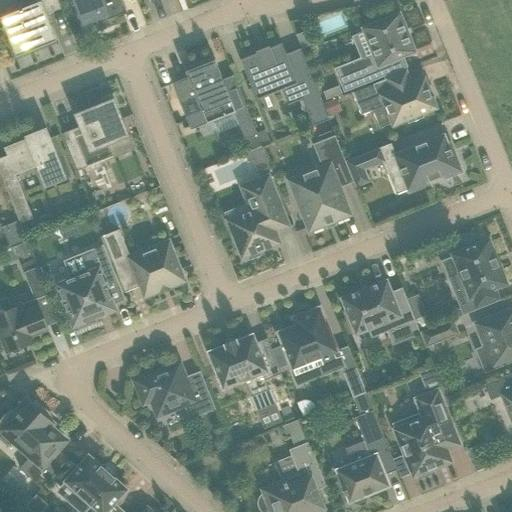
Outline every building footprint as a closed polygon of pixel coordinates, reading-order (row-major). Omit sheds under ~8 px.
[(0,16),(0,17),(15,56),(56,39),(46,14),(62,7),(59,0),(39,0),(40,0),(0,16)] [(72,0),(83,25),(96,20),(98,29),(110,24),(108,19),(127,11),(122,0),(72,0)] [(401,54),(413,50),(399,15),(381,22),(380,19),(367,24),(368,27),(364,29),(374,53),(336,68),(344,90),(406,65),(401,54)] [(255,51),(256,53),(240,59),(253,92),(272,85),(274,92),(281,89),(287,104),(301,98),(312,125),(328,119),(300,48),(286,54),(281,43),(269,47),(269,46),(255,51)] [(187,77),(172,83),(190,129),(195,127),(191,120),(204,115),(207,122),(234,112),(245,139),(257,134),(233,75),(222,79),(214,59),(185,71),(187,77)] [(399,73),(352,92),(361,115),(372,110),(385,105),(392,122),(393,125),(407,119),(408,123),(424,117),(422,113),(436,107),(432,99),(436,98),(430,85),(427,86),(426,83),(424,78),(410,83),(405,71),(399,73)] [(332,88),(323,91),(326,99),(335,95),(332,88)] [(336,97),(323,102),(328,116),(341,111),(336,97)] [(80,126),(62,133),(76,170),(114,156),(108,142),(127,135),(113,100),(76,115),(80,126)] [(46,126),(35,131),(24,135),(25,139),(4,147),(7,155),(0,157),(0,173),(20,223),(33,218),(28,207),(19,184),(15,173),(36,165),(44,187),(67,178),(62,167),(46,126)] [(265,129),(257,132),(262,145),(270,141),(265,129)] [(345,161),(353,181),(356,187),(370,181),(365,169),(383,162),(386,170),(403,178),(409,192),(427,184),(426,182),(443,175),(444,177),(461,171),(449,142),(447,143),(444,134),(395,154),(391,143),(345,161)] [(322,166),(313,169),(288,179),(309,231),(351,215),(340,187),(353,181),(345,161),(335,135),(313,144),(322,166)] [(240,186),(250,210),(227,220),(242,258),(247,256),(249,259),(261,254),(260,251),(280,243),(276,231),(289,226),(269,174),(240,186)] [(119,230),(103,236),(125,292),(140,286),(144,297),(185,281),(169,240),(129,256),(119,230)] [(506,283),(488,240),(452,254),(460,272),(449,277),(464,314),(500,300),(495,288),(506,283)] [(94,317),(114,309),(104,283),(115,279),(102,246),(82,254),(87,268),(70,275),(72,278),(57,284),(73,325),(78,324),(79,327),(95,321),(94,317)] [(35,298),(48,293),(37,267),(24,272),(35,298)] [(386,281),(342,298),(356,334),(369,328),(372,336),(388,330),(393,344),(414,335),(414,336),(420,334),(420,332),(414,318),(406,298),(402,287),(391,292),(386,281)] [(33,341),(31,336),(47,329),(38,306),(21,312),(18,306),(0,313),(0,337),(6,352),(10,350),(14,353),(22,350),(23,345),(33,341)] [(319,307),(303,314),(306,321),(278,333),(293,370),(321,359),(326,372),(342,365),(319,307)] [(511,307),(474,323),(484,348),(491,346),(499,365),(511,359),(511,307)] [(453,319),(420,332),(420,334),(426,347),(459,334),(453,319)] [(256,342),(253,334),(236,341),(235,339),(224,344),(224,345),(208,352),(223,389),(262,373),(265,380),(281,373),(267,338),(256,342)] [(151,401),(154,410),(172,403),(175,409),(185,405),(190,417),(213,408),(202,379),(188,385),(180,363),(134,381),(143,404),(151,401)] [(418,371),(425,388),(439,383),(432,365),(418,371)] [(366,392),(356,367),(343,372),(353,397),(366,392)] [(511,372),(484,384),(490,400),(503,395),(511,418),(511,372)] [(423,417),(414,421),(394,429),(413,477),(416,475),(417,479),(435,473),(433,468),(451,461),(447,450),(460,445),(438,389),(415,398),(423,417)] [(365,496),(384,488),(380,476),(397,469),(366,392),(353,397),(360,415),(354,417),(370,456),(336,470),(344,490),(342,490),(344,495),(346,495),(349,502),(353,500),(355,504),(366,499),(365,496)] [(0,428),(0,430),(28,455),(29,456),(19,468),(41,488),(67,458),(57,450),(66,440),(50,426),(49,427),(43,422),(46,419),(48,421),(49,420),(47,418),(49,415),(35,402),(32,405),(26,400),(13,414),(10,412),(0,422),(0,427),(1,428),(0,428)] [(301,401),(296,403),(302,417),(316,411),(326,407),(324,402),(314,406),(312,403),(309,401),(305,400),(301,401)] [(302,430),(289,436),(294,447),(307,442),(302,430)] [(216,435),(213,442),(216,450),(230,445),(225,431),(216,435)] [(326,486),(308,441),(307,442),(294,447),(289,449),(297,471),(283,476),(285,481),(264,490),(265,493),(263,494),(261,495),(260,496),(259,498),(258,500),(258,502),(258,504),(259,506),(260,508),(261,509),(263,511),(265,511),(271,511),(272,511),(305,511),(306,511),(305,511),(308,511),(322,507),(315,491),(326,486)] [(84,511),(91,505),(98,511),(106,511),(127,489),(114,478),(101,466),(88,455),(77,467),(73,463),(61,477),(65,481),(64,481),(77,492),(69,502),(80,511),(84,511)] [(32,498),(21,488),(13,497),(24,507),(32,498)]
